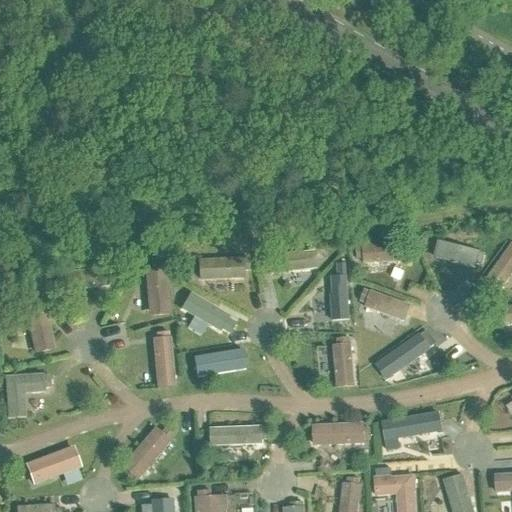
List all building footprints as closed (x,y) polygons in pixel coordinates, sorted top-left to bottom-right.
[(435,260),(476,271),(477,267),(480,254),(439,243),(435,260)] [(511,244),(486,282),(500,293),(511,276),(511,244)] [(363,247),(363,250),(357,250),(357,261),(363,261),(363,265),(407,263),(406,246),(363,247)] [(261,259),(262,271),(267,271),(268,277),(316,271),(314,253),(261,259)] [(486,256),(480,254),(477,267),(482,268),(486,256)] [(198,262),(199,283),(244,281),(243,273),(249,273),(248,260),(198,262)] [(145,273),(148,318),(169,316),(165,266),(152,267),(152,272),(145,273)] [(329,280),(332,323),(350,321),(346,278),(346,279),(345,267),(335,267),(336,279),(329,280)] [(106,270),(56,274),(57,293),(108,289),(107,284),(113,283),(112,272),(106,272),(106,270)] [(411,307),(371,293),(371,294),(364,292),(361,302),(367,305),(365,310),(405,324),(411,307)] [(23,305),(34,355),(54,351),(43,301),(36,303),(35,296),(23,299),(24,305),(23,305)] [(190,296),(182,311),(218,333),(220,331),(227,335),(234,325),(226,320),(227,318),(190,296)] [(511,307),(499,310),(502,329),(511,327),(511,307)] [(156,388),(174,386),(170,341),(168,342),(168,334),(156,335),(157,343),(152,343),(156,388)] [(387,382),(429,352),(429,351),(435,347),(426,334),(420,338),(419,338),(377,368),(387,382)] [(355,388),(351,346),(350,346),(349,340),(337,341),(338,347),(333,347),(337,389),(355,388)] [(193,360),(196,380),(247,371),(243,352),(193,360)] [(5,378),(7,419),(25,418),(23,396),(45,395),(45,390),(50,390),(49,377),(43,378),(43,376),(5,378)] [(432,418),(383,426),(387,452),(397,450),(396,441),(415,438),(440,433),(437,417),(432,418)] [(364,430),(364,425),(313,427),(314,448),(366,446),(365,442),(371,442),(371,429),(364,430)] [(262,429),(210,431),(210,449),(263,447),(263,442),(269,442),(269,429),(262,430),(262,429)] [(156,430),(123,469),(139,482),(176,439),(166,430),(162,435),(156,430)] [(25,466),(33,487),(81,469),(73,448),(25,466)] [(511,475),(494,477),(495,494),(511,493),(511,475)] [(397,497),(397,511),(416,511),(415,476),(374,479),(376,498),(397,497)] [(444,483),(452,511),(473,511),(464,477),(444,483)] [(339,511),(359,511),(362,488),(359,488),(360,481),(348,480),(347,486),(343,486),(339,511)] [(198,494),(198,499),(195,499),(196,511),(227,511),(227,498),(212,498),(212,493),(198,494)] [(152,503),(152,507),(150,507),(142,508),(142,511),(174,511),(174,502),(158,503),(152,503)]
